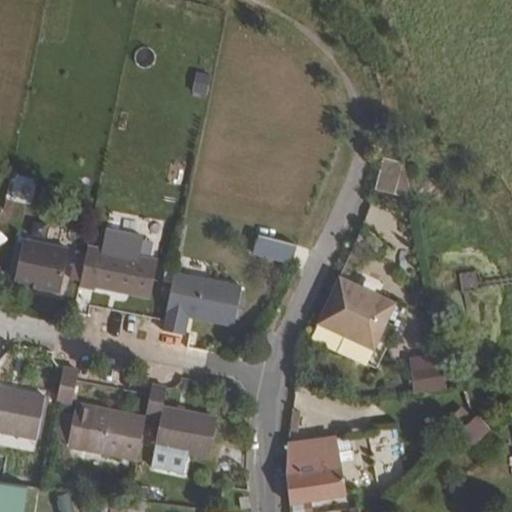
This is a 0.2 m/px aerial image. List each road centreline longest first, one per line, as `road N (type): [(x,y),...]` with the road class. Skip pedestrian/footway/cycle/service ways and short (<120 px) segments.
road 1 (residential): [(0,324),(281,377)]
road 2 (residential): [(356,201),(281,377)]
road 3 (residential): [(281,377),(273,511)]
